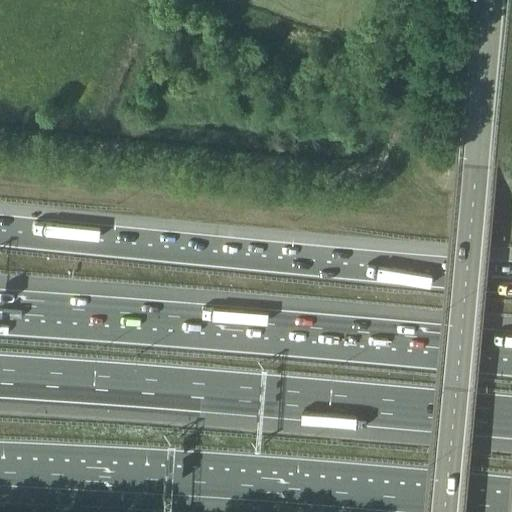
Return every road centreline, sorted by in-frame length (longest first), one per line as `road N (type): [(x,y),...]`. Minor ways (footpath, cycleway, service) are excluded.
road 1 (primary): [(490,0),(442,511)]
road 2 (motorway): [(0,380),(511,421)]
road 3 (motorway): [(511,358),(0,321)]
road 4 (motorway): [(0,450),(511,485)]
road 5 (motorway): [(483,279),(0,228)]
